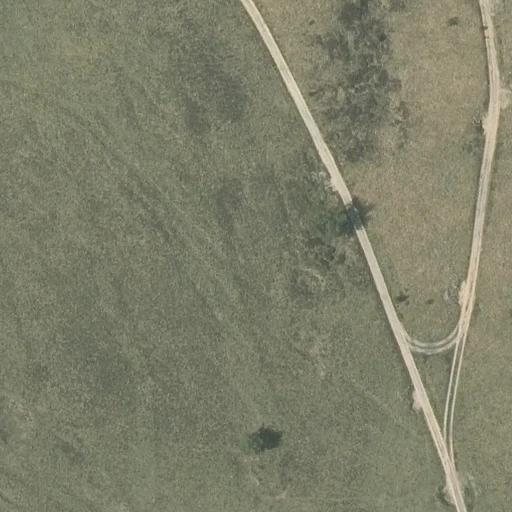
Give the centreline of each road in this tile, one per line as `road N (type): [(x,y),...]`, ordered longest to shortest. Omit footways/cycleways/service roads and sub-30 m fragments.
road 1 (track): [(459,511),(438,434),(357,228),(242,0)]
road 2 (track): [(484,0),(496,59),(489,147),(438,434)]
